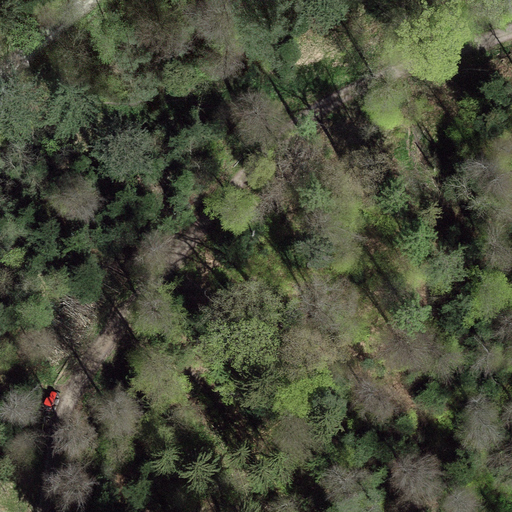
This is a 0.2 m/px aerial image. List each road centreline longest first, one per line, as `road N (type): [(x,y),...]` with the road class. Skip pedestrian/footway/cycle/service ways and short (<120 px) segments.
road 1 (track): [(43,511),(48,451),(79,369),(297,121),(333,97),(511,26)]
road 2 (track): [(0,87),(95,0)]
